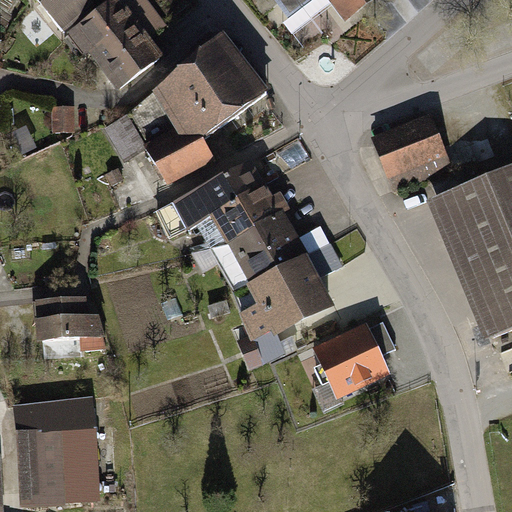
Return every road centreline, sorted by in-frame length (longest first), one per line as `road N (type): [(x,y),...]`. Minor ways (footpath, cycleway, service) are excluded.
road 1 (residential): [(321,119),(443,350),(468,426),(483,511)]
road 2 (residential): [(222,0),(321,119)]
road 3 (residential): [(379,95),(452,85),(511,64)]
road 4 (residential): [(465,0),(417,43),(379,95)]
